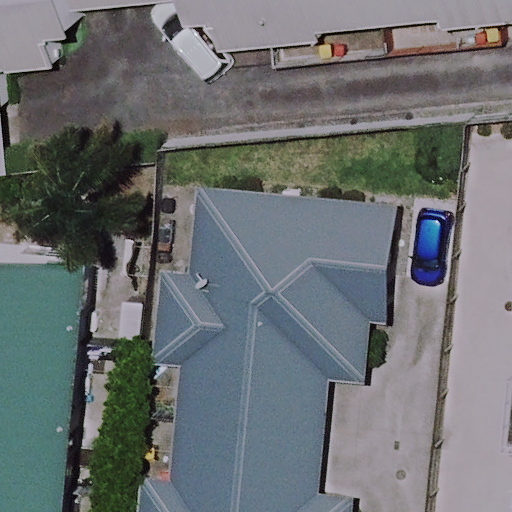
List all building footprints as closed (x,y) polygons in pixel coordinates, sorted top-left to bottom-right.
[(0,0),(0,165),(14,166),(15,62),(68,62),(69,32),(88,32),(88,0),(0,0)] [(199,0),(199,18),(230,18),(230,37),(334,39),(335,15),(384,16),(383,0),(199,0)] [(511,0),(383,0),(384,16),(511,17),(511,0)] [(399,200),(214,190),(209,269),(177,267),(171,364),(188,365),(179,511),(368,511),(370,495),(325,492),(331,385),(389,388),(399,200)] [(85,511),(105,252),(0,244),(0,511),(85,511)]
